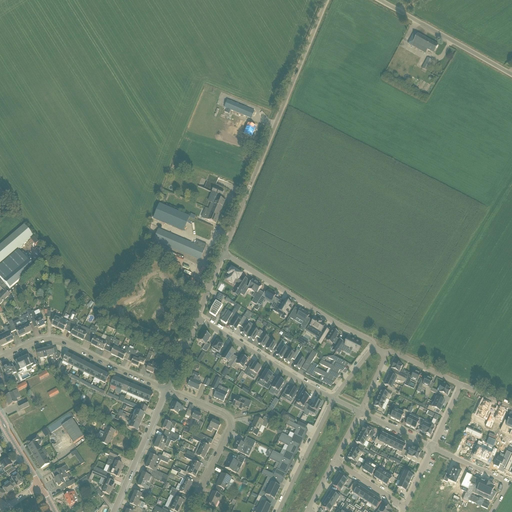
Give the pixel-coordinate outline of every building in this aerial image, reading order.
[(433,54),(435,50),(438,46),(414,32),(407,44),(425,54),(427,50),(433,54)] [(428,58),(422,68),(427,71),(432,61),(428,58)] [(227,100),(224,108),(251,119),(254,112),(227,100)] [(240,132),(238,136),(244,139),(245,135),(248,136),(251,138),(252,137),(251,137),(253,134),(254,134),(253,133),(254,132),(254,131),(256,127),(248,124),(245,123),(242,128),(240,128),(239,132),(240,132)] [(214,187),(212,192),(222,196),(224,191),(219,189),(219,190),(218,190),(218,189),(214,187)] [(225,201),(214,197),(209,210),(219,214),(225,201)] [(183,232),(189,217),(159,204),(153,219),(183,232)] [(205,219),(211,222),(215,224),(219,214),(209,210),(205,219)] [(0,278),(1,280),(0,280),(0,283),(1,285),(0,285),(0,287),(4,292),(0,296),(0,304),(0,305),(8,297),(9,295),(10,295),(21,284),(27,277),(26,276),(35,269),(18,250),(34,237),(24,226),(0,245),(0,278)] [(158,229),(153,241),(200,261),(206,245),(197,241),(195,245),(179,238),(158,229)] [(236,279),(238,280),(242,274),(232,268),(228,275),(227,276),(231,279),(229,282),(233,284),(236,279)] [(236,289),(241,292),(246,283),(241,281),(236,289)] [(251,281),(248,287),(245,286),(242,291),(245,292),(246,290),(254,294),(255,293),(257,294),(261,287),(251,281)] [(266,299),(273,304),(276,299),(274,298),(276,295),(269,291),(267,294),(265,293),(265,292),(257,304),(261,306),(266,299)] [(255,296),(251,303),(256,306),(260,299),(255,296)] [(212,309),(209,314),(215,318),(216,317),(217,318),(220,313),(219,312),(222,306),(220,305),(222,300),(217,298),(214,305),(212,309)] [(277,305),(272,312),(277,315),(277,314),(281,316),(282,315),(286,317),(291,308),(292,307),(288,305),(288,306),(284,303),(281,307),(277,305)] [(225,310),(221,318),(222,319),(221,321),(226,325),(230,319),(233,321),(241,307),(237,305),(232,314),(225,310)] [(29,309),(26,310),(27,314),(32,323),(35,321),(36,324),(39,329),(45,326),(43,321),(42,319),(43,319),(42,317),(41,314),(36,316),(34,311),(31,313),(29,309)] [(294,321),(296,318),(304,323),(301,327),(302,327),(300,330),(303,332),(310,320),(307,318),(309,315),(301,310),(299,313),(294,310),(289,318),(294,321)] [(61,322),(57,329),(64,332),(67,325),(68,325),(70,327),(74,319),(76,314),(72,312),(69,320),(70,320),(69,322),(62,319),(61,322)] [(22,317),(24,321),(25,324),(22,326),(21,324),(26,335),(32,332),(30,327),(29,324),(32,323),(27,314),(22,317)] [(55,319),(54,321),(51,326),(57,329),(61,322),(62,319),(63,318),(55,314),(53,318),(55,319)] [(235,330),(236,330),(238,326),(241,327),(244,322),(246,319),(243,317),(241,321),(236,318),(230,327),(231,328),(234,330),(235,330)] [(71,335),(77,338),(81,332),(82,328),(76,325),(78,321),(74,319),(70,327),(74,329),(73,331),(71,335)] [(244,329),(241,333),(242,334),(245,336),(246,337),(251,328),(246,325),(249,320),(246,319),(244,322),(241,327),(244,329)] [(311,323),(306,331),(319,339),(317,342),(320,344),(326,336),(322,333),(321,333),(323,329),(323,328),(325,325),(321,323),(318,321),(314,319),(312,324),(311,323)] [(12,321),(8,323),(13,332),(16,331),(17,334),(20,338),(26,335),(21,324),(15,327),(12,321)] [(259,333),(254,330),(248,338),(249,339),(252,341),(253,341),(256,337),(259,338),(260,337),(263,332),(260,331),(259,333)] [(329,336),(327,340),(327,341),(332,345),(332,344),(335,346),(334,347),(338,349),(343,342),(339,339),(338,340),(336,338),(338,334),(333,331),(330,337),(329,336)] [(81,332),(77,338),(83,341),(86,337),(87,335),(81,332)] [(201,338),(199,341),(205,345),(202,350),(206,352),(210,346),(207,344),(211,337),(204,333),(203,334),(202,333),(200,337),(201,338)] [(2,334),(7,344),(13,341),(10,335),(4,338),(2,334)] [(261,340),(258,345),(259,345),(262,347),(263,347),(264,348),(269,339),(261,334),(259,338),(261,340)] [(111,346),(114,339),(111,338),(110,339),(107,337),(105,341),(102,339),(97,348),(103,351),(106,344),(111,346)] [(102,339),(101,341),(94,338),(91,345),(97,348),(102,339)] [(338,349),(343,352),(343,351),(345,346),(352,350),(351,351),(352,351),(356,353),(357,352),(358,352),(362,345),(358,343),(358,342),(358,343),(357,342),(356,342),(354,341),(354,340),(354,341),(353,340),(352,340),(349,338),(347,342),(344,340),(343,342),(338,349)] [(114,340),(111,346),(114,348),(113,350),(111,355),(117,358),(120,351),(117,350),(119,345),(115,344),(117,341),(114,339),(114,340)] [(279,351),(276,356),(277,356),(280,358),(281,359),(287,350),(283,348),(286,343),(282,340),(277,349),(279,351)] [(213,348),(211,351),(216,353),(216,352),(219,353),(224,345),(217,341),(215,344),(214,344),(212,347),(213,348)] [(271,342),(266,349),(267,350),(270,352),(271,352),(273,349),(276,345),(271,342)] [(126,347),(124,353),(120,351),(117,358),(123,360),(125,356),(126,354),(130,356),(133,350),(126,347)] [(53,348),(45,350),(46,358),(47,358),(48,358),(49,363),(51,362),(50,357),(53,357),(54,362),(56,361),(56,360),(59,359),(61,355),(58,353),(57,355),(55,356),(54,353),(53,348)] [(231,368),(237,359),(233,356),(235,353),(229,349),(222,360),(229,364),(227,366),(231,368)] [(45,350),(36,352),(37,357),(38,362),(39,364),(39,365),(41,364),(40,360),(47,358),(46,358),(45,350)] [(133,350),(130,356),(134,358),(131,364),(138,367),(140,363),(143,365),(144,363),(146,360),(135,356),(137,352),(133,350)] [(289,352),(284,360),(285,361),(288,363),(289,364),(292,359),(294,361),(300,352),(297,350),(294,355),(289,352)] [(311,354),(302,369),(307,372),(306,374),(311,377),(313,375),(314,373),(316,369),(310,365),(312,362),(317,354),(312,352),(311,354)] [(68,365),(72,357),(67,354),(62,362),(68,365)] [(32,368),(36,366),(36,365),(35,363),(33,359),(30,360),(28,356),(22,359),(28,371),(32,369),(32,368)] [(234,363),(236,365),(236,366),(241,369),(244,372),(247,368),(244,366),(248,360),(242,356),(241,357),(239,361),(236,360),(234,363)] [(72,357),(68,365),(73,368),(77,360),(72,357)] [(334,357),(328,357),(328,359),(336,363),(334,367),(340,370),(340,371),(342,372),(345,368),(343,368),(346,363),(342,361),(334,357)] [(299,358),(294,367),(295,367),(298,369),(299,370),(304,362),(299,358)] [(14,368),(17,375),(20,374),(19,372),(26,368),(28,371),(22,359),(15,362),(17,367),(14,368)] [(77,360),(73,368),(79,370),(83,362),(77,360)] [(321,361),(319,365),(331,370),(328,375),(334,378),(337,379),(339,376),(337,375),(340,371),(340,370),(334,367),(321,361)] [(88,365),(83,362),(79,370),(84,373),(88,365)] [(395,363),(391,369),(392,369),(395,371),(393,374),(406,380),(408,376),(401,373),(403,370),(404,367),(399,365),(399,363),(396,362),(395,363)] [(149,365),(148,366),(146,371),(153,374),(155,369),(157,370),(160,365),(153,363),(151,367),(149,365)] [(249,374),(255,378),(261,368),(254,364),(251,370),(248,368),(244,374),(247,376),(249,374)] [(3,369),(7,378),(11,376),(10,375),(13,373),(16,379),(19,378),(17,375),(14,368),(14,369),(12,370),(9,365),(6,367),(6,368),(3,369)] [(89,376),(93,368),(88,365),(84,373),(89,376)] [(60,376),(55,368),(50,371),(54,377),(47,382),(50,387),(53,385),(54,386),(59,383),(56,379),(60,376)] [(89,376),(95,379),(99,371),(93,368),(89,376)] [(316,369),(314,373),(325,378),(324,379),(322,383),(331,387),(333,383),(332,382),(334,378),(328,375),(316,369)] [(100,381),(104,373),(99,371),(95,379),(100,381)] [(263,376),(260,381),(265,384),(263,387),(268,390),(269,389),(272,384),(269,382),(272,376),(273,376),(266,371),(264,374),(263,373),(262,376),(263,376)] [(405,383),(404,385),(408,387),(411,382),(416,385),(420,375),(419,374),(420,373),(417,372),(417,373),(414,372),(412,377),(408,375),(408,376),(406,380),(405,383)] [(104,373),(100,381),(105,384),(109,376),(104,373)] [(191,379),(188,386),(198,391),(200,386),(201,384),(199,383),(200,380),(198,379),(199,375),(198,375),(194,373),(192,377),(193,377),(191,379)] [(389,375),(386,380),(394,384),(395,381),(405,383),(406,380),(393,374),(392,376),(389,375)] [(48,384),(42,376),(36,380),(40,386),(33,391),(36,396),(39,394),(40,396),(45,393),(42,388),(48,384)] [(116,389),(120,381),(114,378),(112,383),(110,387),(116,389)] [(215,382),(212,389),(215,391),(216,389),(218,384),(220,380),(217,378),(215,382)] [(278,378),(272,388),(276,391),(274,394),(277,396),(281,389),(280,388),(284,383),(280,380),(281,380),(278,378)] [(422,380),(419,385),(422,386),(421,388),(425,389),(425,392),(425,396),(428,397),(431,392),(431,390),(429,389),(431,383),(432,381),(431,380),(431,379),(429,378),(428,379),(426,378),(424,381),(422,380)] [(386,380),(384,385),(388,387),(387,390),(392,393),(398,395),(399,393),(394,390),(395,389),(393,387),(394,384),(386,380)] [(120,381),(116,389),(122,391),(125,383),(120,381)] [(19,391),(28,387),(25,382),(17,386),(19,391)] [(131,385),(125,383),(122,391),(127,394),(131,385)] [(136,388),(131,385),(127,394),(133,396),(136,388)] [(439,393),(447,397),(450,391),(445,388),(445,387),(443,386),(442,387),(439,393)] [(285,391),(281,397),(284,399),(286,400),(288,397),(292,400),(293,398),(294,398),(296,395),(295,394),(297,391),(291,387),(287,393),(285,391)] [(136,388),(133,396),(138,398),(142,390),(136,388)] [(216,393),(214,398),(223,402),(225,397),(227,394),(229,390),(223,388),(221,391),(217,389),(217,391),(216,393)] [(50,398),(59,393),(56,389),(48,393),(50,398)] [(142,390),(138,398),(144,400),(147,393),(142,390)] [(16,391),(4,397),(9,407),(18,402),(17,400),(20,398),(16,391)] [(381,391),(379,396),(389,401),(391,395),(381,391)] [(147,393),(144,400),(149,403),(153,395),(147,393)] [(70,412),(75,409),(71,403),(78,398),(74,394),(72,395),(71,394),(67,396),(70,400),(64,404),(70,412)] [(296,404),(303,408),(301,411),(304,413),(308,406),(305,404),(309,398),(302,394),(303,394),(297,404),(296,404)] [(436,398),(434,403),(436,404),(442,407),(445,402),(440,400),(441,397),(436,394),(434,397),(436,398)] [(379,396),(376,401),(384,405),(386,400),(389,401),(379,396)] [(246,408),(248,403),(249,401),(245,399),(244,403),(236,399),(233,406),(241,410),(243,406),(246,408)] [(21,411),(29,406),(27,401),(18,405),(21,411)] [(266,409),(254,401),(252,405),(263,412),(266,409)] [(308,406),(306,410),(316,415),(320,407),(320,408),(322,404),(319,402),(319,403),(316,401),(312,408),(308,406)] [(384,405),(376,401),(374,407),(378,409),(377,411),(382,413),(383,410),(382,409),(384,405)] [(65,416),(70,412),(64,404),(59,407),(56,403),(52,406),(53,408),(51,409),(54,414),(61,410),(65,416)] [(429,406),(427,409),(434,412),(435,410),(440,412),(442,407),(436,404),(434,403),(432,408),(429,406)] [(480,408),(476,416),(487,421),(490,414),(487,412),(490,406),(483,403),(480,408)] [(173,404),(170,411),(175,413),(177,414),(180,415),(183,408),(173,404)] [(391,408),(390,411),(393,412),(390,418),(395,420),(399,412),(394,410),(396,406),(393,404),(392,406),(391,408)] [(408,412),(405,419),(408,420),(405,425),(410,427),(415,417),(411,414),(413,409),(412,409),(413,408),(411,407),(410,408),(408,412)] [(119,412),(117,416),(120,417),(125,419),(126,418),(127,415),(122,414),(123,412),(120,410),(119,413),(119,412)] [(399,412),(395,420),(400,423),(402,417),(405,419),(408,412),(407,411),(405,410),(403,411),(400,410),(399,412)] [(144,414),(140,412),(137,411),(134,417),(142,420),(144,414)] [(491,414),(485,427),(491,430),(493,425),(495,420),(501,422),(503,418),(502,418),(504,413),(499,411),(497,417),(491,414)] [(35,424),(40,433),(46,429),(42,422),(49,417),(46,412),(44,414),(43,412),(38,415),(41,420),(35,424)] [(195,413),(193,417),(192,419),(195,420),(193,424),(194,424),(193,426),(200,430),(203,424),(199,422),(202,416),(195,413)] [(69,415),(48,428),(51,433),(61,426),(74,444),(83,437),(71,420),(72,419),(69,415)] [(507,427),(511,430),(511,429),(511,416),(510,415),(507,422),(505,421),(503,425),(500,431),(505,433),(507,427)] [(129,420),(129,421),(132,422),(140,426),(142,420),(134,417),(131,416),(129,420)] [(420,426),(423,420),(415,417),(410,427),(415,430),(418,425),(420,426)] [(250,427),(248,432),(252,434),(257,436),(262,426),(262,425),(267,427),(270,420),(264,418),(262,421),(260,420),(256,418),(251,427),(250,427)] [(83,428),(87,424),(83,420),(79,424),(83,428)] [(430,424),(423,420),(420,426),(423,427),(420,432),(425,435),(431,423),(430,424)] [(213,421),(212,422),(210,427),(209,427),(207,430),(211,433),(213,429),(218,431),(221,425),(213,421)] [(288,421),(285,426),(295,431),(294,435),(304,439),(306,436),(303,434),(305,430),(297,426),(288,421)] [(130,428),(133,429),(137,431),(140,426),(132,422),(130,428)] [(163,429),(169,431),(171,432),(172,429),(174,430),(176,424),(173,422),(171,424),(166,422),(163,429)] [(23,434),(27,441),(34,436),(32,433),(31,433),(29,430),(31,429),(28,423),(18,429),(22,435),(23,434)] [(431,423),(425,435),(430,437),(434,429),(436,426),(431,423)] [(364,428),(361,433),(370,438),(370,437),(369,436),(371,432),(373,433),(374,430),(369,427),(368,430),(364,428)] [(106,429),(100,443),(104,444),(108,446),(115,432),(110,430),(108,429),(107,428),(106,429)] [(472,429),(469,434),(480,439),(482,434),(472,429)] [(282,433),(279,438),(297,446),(299,442),(302,443),(304,439),(294,435),(292,438),(282,433)] [(361,433),(358,438),(367,443),(370,438),(361,433)] [(382,447),(387,436),(382,434),(380,439),(377,437),(375,440),(374,443),(382,447)] [(159,438),(156,443),(166,447),(168,448),(172,438),(171,438),(164,435),(162,439),(159,438)] [(198,439),(203,441),(207,443),(211,445),(213,441),(200,435),(198,439)] [(28,446),(33,455),(41,451),(40,448),(42,441),(40,440),(37,436),(27,442),(29,446),(28,446)] [(392,439),(387,436),(382,447),(383,444),(388,447),(392,439)] [(203,441),(198,439),(195,437),(193,440),(200,443),(198,449),(207,454),(210,448),(203,444),(201,444),(203,441)] [(248,448),(252,450),(256,442),(247,438),(244,444),(238,441),(233,450),(245,455),(248,448)] [(279,438),(277,443),(287,448),(286,451),(296,456),(297,452),(295,451),(297,446),(279,438)] [(358,438),(356,443),(360,445),(358,448),(364,451),(365,448),(366,448),(369,443),(367,443),(358,438)] [(388,447),(392,449),(396,441),(394,440),(392,439),(388,447)] [(491,440),(489,445),(497,449),(499,443),(491,440)] [(396,454),(401,443),(396,441),(392,449),(397,451),(396,454)] [(478,450),(475,458),(481,461),(486,450),(480,447),(481,443),(478,442),(475,449),(478,450)] [(154,448),(163,452),(166,447),(156,443),(154,448)] [(396,454),(403,458),(406,452),(403,450),(406,445),(401,443),(396,454)] [(463,444),(460,451),(469,455),(472,449),(474,451),(476,447),(470,445),(469,446),(463,444)] [(350,453),(360,458),(362,454),(364,451),(358,448),(357,450),(353,448),(350,453)] [(406,452),(403,458),(404,456),(406,458),(411,460),(416,450),(411,448),(409,453),(406,452)] [(188,451),(186,455),(195,459),(196,456),(204,460),(207,454),(198,449),(195,455),(188,451)] [(486,450),(481,461),(487,464),(491,456),(494,458),(497,450),(494,449),(492,453),(486,450)] [(421,452),(416,450),(411,460),(420,465),(422,460),(418,458),(421,453),(421,452)] [(41,469),(46,466),(49,464),(45,457),(43,454),(41,451),(33,455),(41,469)] [(76,451),(71,454),(73,457),(75,456),(81,465),(84,463),(76,451)] [(273,451),(271,455),(288,464),(291,460),(293,461),(296,456),(286,451),(284,456),(273,451)] [(496,463),(494,467),(499,469),(501,466),(506,468),(506,467),(511,454),(507,452),(503,460),(498,458),(497,460),(496,460),(495,463),(496,463)] [(355,467),(360,458),(350,453),(348,458),(352,461),(350,464),(355,467)] [(148,462),(159,466),(161,460),(168,463),(169,460),(162,457),(160,456),(159,459),(151,455),(148,462)] [(271,455),(268,460),(279,465),(277,470),(286,475),(289,470),(286,468),(288,464),(271,455)] [(225,468),(232,472),(235,465),(241,468),(245,460),(238,456),(236,462),(230,459),(227,464),(225,468)] [(5,457),(0,459),(0,464),(0,465),(5,473),(7,471),(12,468),(10,466),(12,465),(8,459),(6,460),(5,459),(5,458),(5,457)] [(110,467),(110,468),(119,472),(121,469),(122,470),(123,466),(122,466),(122,465),(115,462),(116,459),(110,457),(109,460),(112,461),(109,467),(110,467)] [(372,466),(374,464),(366,459),(363,464),(366,466),(363,471),(367,473),(372,466)] [(156,471),(159,466),(148,462),(145,468),(153,471),(152,474),(167,481),(169,477),(156,471)] [(194,462),(191,468),(198,472),(201,466),(194,462)] [(372,466),(367,473),(371,476),(374,471),(377,473),(379,470),(380,469),(377,467),(378,466),(374,464),(372,466)] [(54,473),(57,478),(63,474),(64,475),(66,474),(66,473),(69,472),(66,466),(62,468),(62,469),(54,473)] [(173,471),(179,473),(186,477),(187,474),(195,478),(198,472),(191,468),(189,467),(186,473),(174,467),(173,471)] [(446,473),(443,480),(448,482),(448,480),(456,483),(462,471),(454,467),(451,475),(446,473)] [(119,472),(110,468),(108,473),(95,468),(94,470),(93,471),(108,478),(108,477),(109,474),(117,478),(117,477),(119,477),(120,474),(119,473),(119,472)] [(377,473),(374,478),(378,481),(383,473),(385,471),(380,468),(380,469),(379,470),(377,473)] [(264,469),(261,474),(268,478),(275,481),(279,483),(281,478),(284,480),(286,475),(277,470),(274,474),(264,469)] [(402,477),(411,481),(413,476),(408,474),(409,471),(404,469),(403,472),(404,473),(402,477)] [(92,474),(92,475),(94,476),(104,480),(102,485),(112,490),(114,483),(108,481),(109,478),(108,478),(93,471),(92,474)] [(383,473),(378,481),(382,483),(387,476),(389,474),(385,471),(383,473)] [(63,474),(57,478),(55,479),(59,487),(61,485),(64,491),(76,484),(73,480),(66,484),(64,480),(68,477),(66,474),(69,472),(66,473),(66,474),(64,475),(63,474)] [(147,483),(151,485),(153,478),(161,482),(161,481),(166,483),(167,481),(152,474),(151,477),(143,474),(140,480),(147,483)] [(226,491),(229,484),(232,485),(234,481),(231,480),(231,479),(222,474),(216,486),(226,491)] [(387,476),(382,483),(387,486),(389,482),(392,484),(395,479),(392,477),(393,476),(389,474),(387,476)] [(467,474),(461,487),(467,490),(463,500),(468,503),(469,501),(471,495),(476,486),(469,483),(472,477),(467,474)] [(11,479),(8,482),(14,489),(13,488),(15,486),(16,487),(18,485),(19,486),(22,484),(22,482),(20,479),(17,475),(11,479)] [(340,476),(336,482),(344,486),(349,479),(343,475),(342,478),(340,476)] [(398,481),(400,482),(408,486),(411,481),(402,477),(400,476),(398,481)] [(87,482),(88,481),(85,477),(77,482),(80,487),(87,482)] [(268,478),(265,482),(269,484),(266,489),(268,489),(277,494),(280,488),(279,488),(274,485),(275,481),(268,478)] [(183,479),(180,485),(181,486),(183,486),(189,490),(192,484),(188,481),(186,480),(185,481),(184,480),(183,479)] [(145,493),(150,495),(151,492),(148,491),(151,485),(147,483),(140,480),(138,486),(146,490),(145,493)] [(0,489),(0,497),(1,499),(5,494),(6,493),(6,494),(8,493),(11,491),(12,492),(14,490),(13,489),(14,489),(8,482),(9,484),(2,489),(1,491),(0,489)] [(336,482),(333,487),(340,492),(344,486),(336,482)] [(356,487),(358,485),(357,485),(354,482),(349,490),(351,491),(352,492),(356,487)] [(400,482),(397,488),(398,488),(396,492),(399,494),(401,491),(403,492),(404,491),(406,492),(408,486),(400,482)] [(475,487),(472,493),(477,496),(479,492),(483,494),(488,484),(485,483),(484,483),(481,482),(478,488),(475,487)] [(172,488),(170,492),(172,492),(177,495),(179,492),(182,493),(186,496),(189,490),(183,486),(181,486),(180,485),(178,484),(176,490),(173,489),(172,488)] [(488,484),(483,494),(488,496),(487,500),(491,502),(496,493),(493,492),(494,488),(491,486),(488,484)] [(102,486),(101,488),(104,490),(102,493),(109,496),(112,490),(102,485),(102,486)] [(358,487),(353,494),(358,497),(363,490),(358,487)] [(261,492),(259,496),(264,499),(266,500),(268,497),(273,499),(274,500),(277,494),(268,489),(266,489),(264,494),(261,492)] [(363,490),(358,497),(362,500),(367,493),(363,490)] [(70,506),(74,504),(75,503),(71,496),(75,495),(73,492),(64,497),(70,506)] [(132,498),(139,501),(140,498),(144,499),(145,497),(151,499),(153,496),(150,495),(145,493),(143,496),(135,492),(132,498)] [(174,504),(181,508),(183,502),(176,498),(177,495),(172,492),(170,496),(174,497),(171,503),(174,504)] [(222,497),(217,494),(213,492),(207,504),(215,508),(218,502),(219,502),(222,497)] [(332,493),(328,498),(336,503),(341,495),(336,492),(334,495),(332,493)] [(362,500),(361,503),(365,506),(367,503),(372,496),(367,493),(362,500)] [(471,495),(469,501),(477,504),(480,499),(471,495)] [(259,496),(256,501),(259,503),(257,507),(259,508),(266,511),(268,511),(271,507),(270,506),(264,504),(266,500),(264,499),(259,496)] [(372,496),(367,503),(372,506),(376,499),(372,496)] [(132,498),(130,504),(132,505),(136,507),(135,510),(138,511),(142,511),(143,510),(139,508),(139,506),(140,507),(142,502),(139,501),(132,498)] [(328,498),(325,503),(333,508),(336,503),(328,498)] [(376,499),(372,506),(376,509),(381,502),(376,499)] [(484,501),(481,506),(488,509),(490,504),(484,501)] [(170,503),(168,509),(170,510),(171,510),(173,511),(174,511),(178,511),(181,508),(174,504),(171,503),(170,503)] [(325,503),(322,508),(328,511),(330,511),(333,508),(325,503)] [(432,503),(428,511),(435,511),(438,506),(432,503)]
